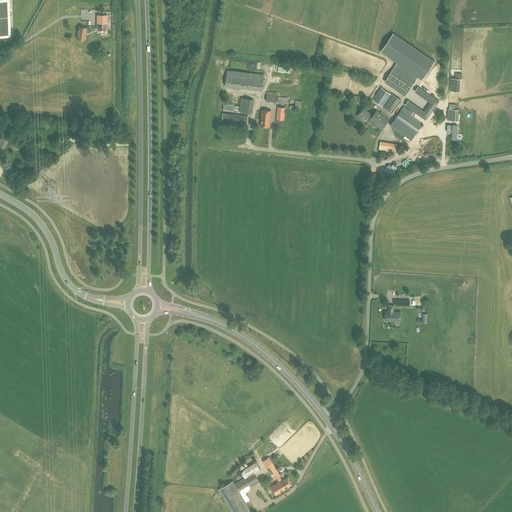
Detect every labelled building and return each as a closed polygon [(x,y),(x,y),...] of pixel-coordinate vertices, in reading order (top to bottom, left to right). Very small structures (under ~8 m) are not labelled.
[(0,0),(0,36),(10,37),(9,0),(0,0)] [(107,29),(107,26),(107,15),(102,15),(102,21),(97,21),(97,30),(107,30),(107,29)] [(77,39),(84,40),(86,27),(78,26),(77,39)] [(397,62),(392,70),(385,80),(406,94),(418,76),(422,79),(434,61),(393,33),(381,50),(397,62)] [(227,70),(225,86),(262,90),(264,74),(227,70)] [(418,86),(414,91),(430,103),(424,111),(408,100),(404,105),(426,120),(430,115),(436,107),(439,101),(418,86)] [(372,99),(383,107),(392,94),(381,87),(372,99)] [(266,101),(276,102),(277,92),(267,91),(266,101)] [(353,94),(352,101),(358,103),(360,96),(353,94)] [(400,100),(392,94),(383,107),(391,112),(400,100)] [(252,113),(254,99),(241,97),(239,112),(252,113)] [(300,101),(290,100),(290,108),(300,109),(300,101)] [(223,110),(233,111),(234,104),(223,103),(223,110)] [(285,107),(277,106),(276,119),(284,120),(285,107)] [(423,124),(410,115),(412,112),(404,106),(390,125),(411,140),(423,124)] [(359,113),(357,115),(361,119),(364,121),(366,119),(368,116),(370,118),(370,119),(381,129),(388,120),(377,110),(372,115),(370,113),(371,112),(364,107),(359,113)] [(269,127),(271,110),(262,109),(260,126),(269,127)] [(447,120),(457,121),(458,109),(448,109),(447,120)] [(248,115),(222,112),(221,122),(247,125),(248,115)] [(380,141),(379,150),(395,152),(397,143),(380,141)] [(389,305),(389,310),(389,311),(385,311),(385,320),(393,320),(393,321),(400,321),(400,311),(393,311),(394,305),(389,305)] [(269,457),(262,460),(274,480),(275,479),(277,478),(278,481),(277,482),(271,486),(276,495),(285,489),(285,488),(291,485),(287,477),(282,480),(280,476),(269,457)] [(248,476),(235,484),(240,492),(247,487),(259,480),(255,473),(261,470),(256,461),(243,469),(248,476)] [(232,481),(218,489),(224,499),(227,504),(231,511),(248,511),(251,511),(246,502),(250,500),(246,493),(245,493),(249,490),(247,487),(240,492),(235,484),(233,480),(232,481)]
